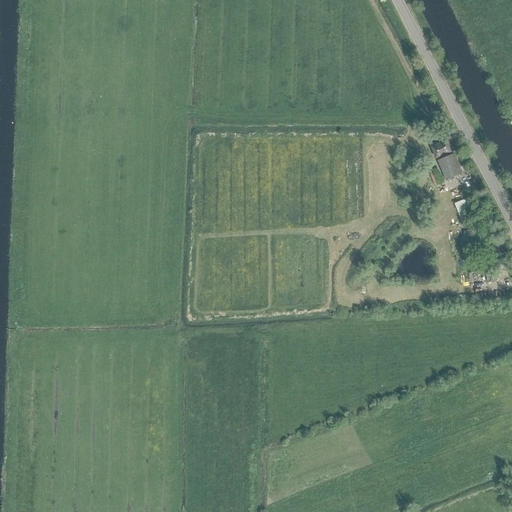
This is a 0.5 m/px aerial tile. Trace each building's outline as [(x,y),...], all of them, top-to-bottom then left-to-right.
[(430,148),(432,153),(435,158),(445,180),(460,174),(459,171),(467,167),(458,148),(450,152),(445,141),(430,148)] [(428,172),(433,185),(442,181),(436,168),(428,172)] [(459,213),(467,209),(465,204),(457,207),(459,213)] [(490,241),(492,232),(476,228),(474,234),(480,236),(479,238),(490,241)] [(471,244),(473,234),(463,232),(461,241),(471,244)] [(488,248),(490,241),(479,238),(477,245),(488,248)]
